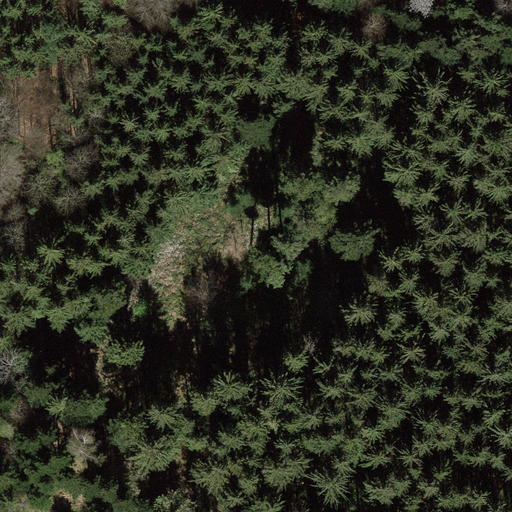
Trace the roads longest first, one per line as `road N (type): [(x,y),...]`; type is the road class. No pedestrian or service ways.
road 1 (track): [(174,511),(146,468),(36,409),(0,366)]
road 2 (track): [(308,511),(146,468)]
